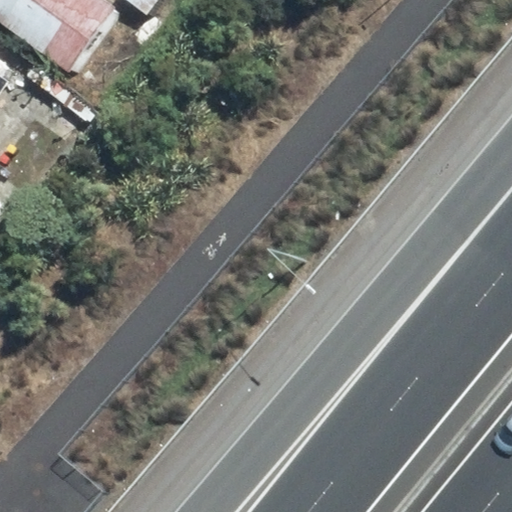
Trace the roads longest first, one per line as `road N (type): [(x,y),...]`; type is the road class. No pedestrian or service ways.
road 1 (motorway): [(183,511),(511,166)]
road 2 (motorway): [(292,511),(511,227)]
